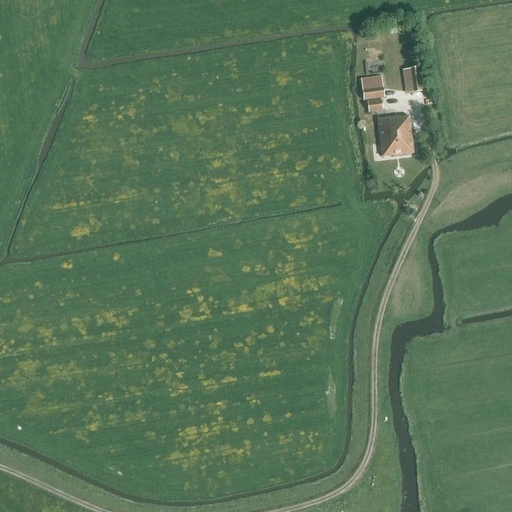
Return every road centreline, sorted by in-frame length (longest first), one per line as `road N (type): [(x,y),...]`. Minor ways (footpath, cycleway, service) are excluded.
road 1 (unclassified): [(430,197),(378,317),(374,421),(363,467),(325,498),(284,511)]
road 2 (track): [(511,164),(430,197),(435,170),(425,127)]
